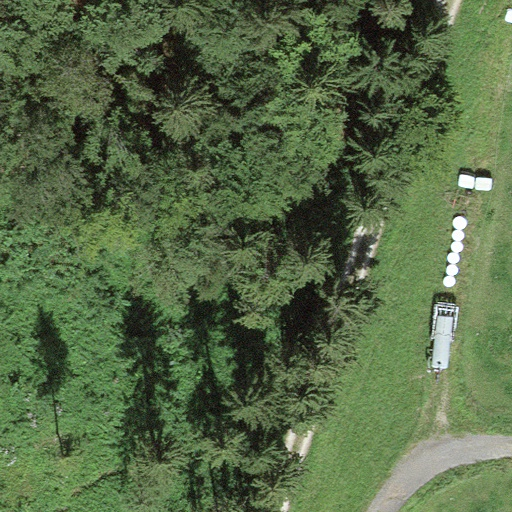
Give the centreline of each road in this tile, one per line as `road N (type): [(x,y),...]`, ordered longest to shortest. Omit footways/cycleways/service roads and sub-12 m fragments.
road 1 (track): [(435,0),(385,130),(267,511)]
road 2 (track): [(511,447),(464,448),(398,511)]
